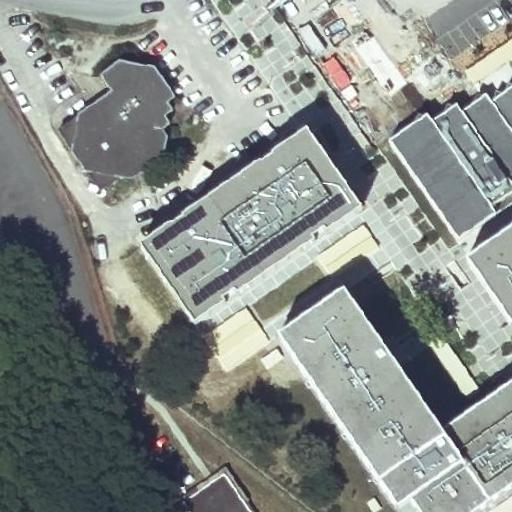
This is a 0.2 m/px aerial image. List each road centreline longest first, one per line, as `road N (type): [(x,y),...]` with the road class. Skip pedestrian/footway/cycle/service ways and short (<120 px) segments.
road 1 (unknown): [(0,43),(102,217),(132,293),(152,312),(261,363),(300,393),(383,511)]
road 2 (unknown): [(85,313),(0,416)]
